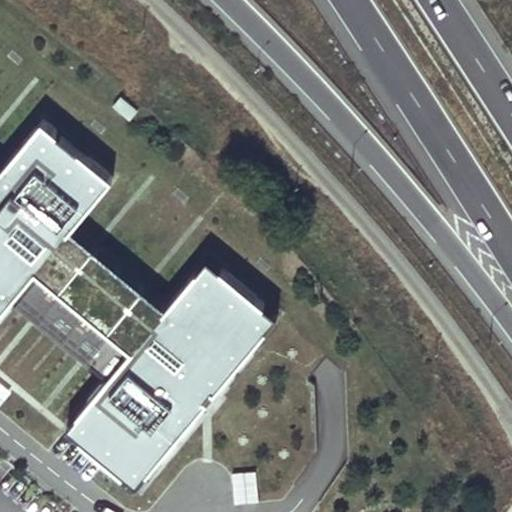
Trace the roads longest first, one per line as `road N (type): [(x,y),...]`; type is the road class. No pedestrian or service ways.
road 1 (trunk): [(229,0),(450,241),(511,326)]
road 2 (trunk): [(344,0),(511,260)]
road 3 (trunk): [(511,119),(434,0)]
